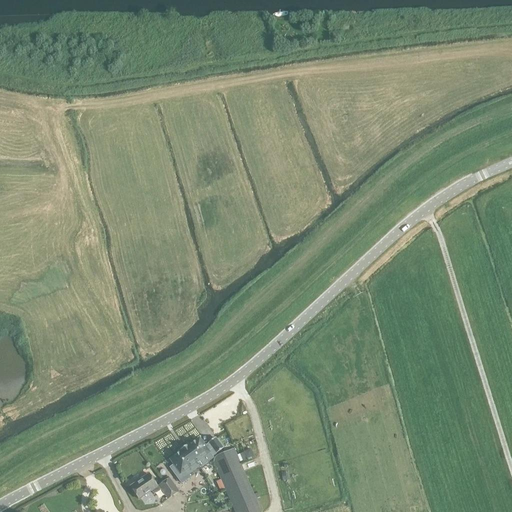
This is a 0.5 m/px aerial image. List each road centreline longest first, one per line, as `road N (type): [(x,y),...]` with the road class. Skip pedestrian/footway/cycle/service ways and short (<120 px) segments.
road 1 (track): [(511,108),(452,133),(392,175),(205,351),(0,462)]
road 2 (tertiary): [(0,505),(228,384),(416,215),(511,161)]
road 3 (track): [(49,107),(511,51)]
